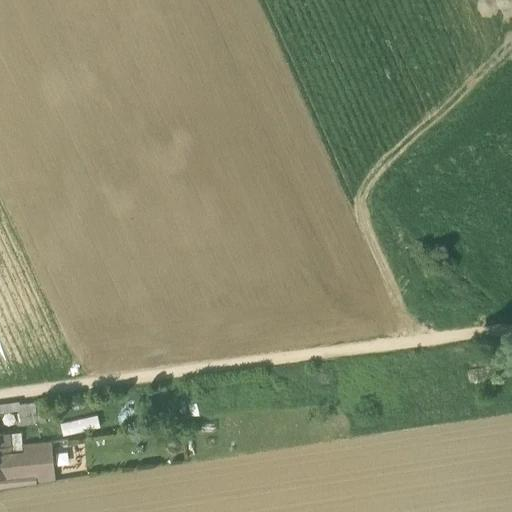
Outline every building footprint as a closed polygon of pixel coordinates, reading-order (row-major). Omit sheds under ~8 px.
[(99,414),(61,422),(63,433),(102,425),(99,414)] [(0,435),(0,454),(23,452),(22,445),(11,446),(10,434),(0,435)] [(49,442),(22,445),(23,452),(0,454),(0,469),(1,476),(35,473),(53,471),(49,442)] [(35,473),(36,485),(54,482),(53,471),(35,473)] [(0,476),(0,485),(1,490),(36,485),(35,473),(1,476),(0,476)]
